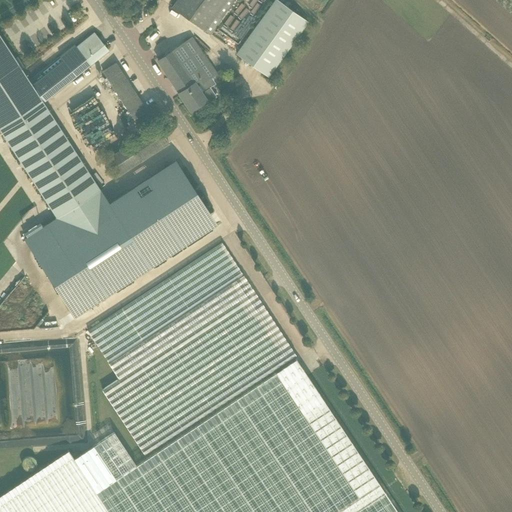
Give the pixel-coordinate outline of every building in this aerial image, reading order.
[(178,0),(173,8),(209,34),(234,0),(178,0)] [(277,0),(275,0),(237,53),(237,54),(269,77),(308,22),(277,0)] [(63,61),(32,85),(44,102),(89,66),(88,65),(94,60),(95,61),(108,50),(94,32),(76,46),(74,45),(59,56),(63,61)] [(101,190),(45,104),(44,102),(32,85),(0,34),(0,129),(57,218),(101,190)] [(206,80),(217,73),(209,62),(208,62),(191,38),(173,51),(158,61),(179,93),(193,83),(193,82),(203,76),(206,80)] [(103,71),(107,78),(140,128),(153,120),(116,62),(103,71)] [(193,83),(179,93),(190,111),(198,106),(200,108),(216,97),(210,87),(204,91),(200,84),(206,80),(203,76),(193,82),(193,83)] [(118,176),(168,143),(157,126),(131,144),(130,143),(106,158),(118,176)] [(109,203),(101,190),(57,218),(25,239),(75,316),(168,255),(162,246),(210,214),(181,170),(135,200),(129,190),(109,203)] [(297,356),(223,242),(87,330),(118,378),(102,389),(145,455),(297,356)] [(0,511),(397,511),(296,359),(136,466),(114,432),(0,507),(0,511)]
